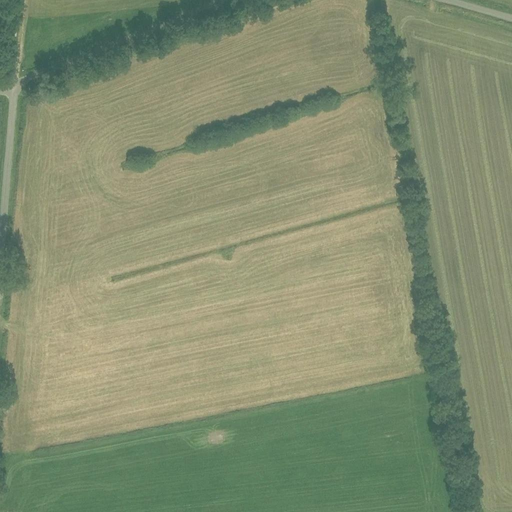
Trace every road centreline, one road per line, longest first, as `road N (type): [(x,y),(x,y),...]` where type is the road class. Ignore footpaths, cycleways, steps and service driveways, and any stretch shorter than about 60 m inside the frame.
road 1 (unclassified): [(14,82),(224,0)]
road 2 (unclassified): [(0,278),(14,82)]
